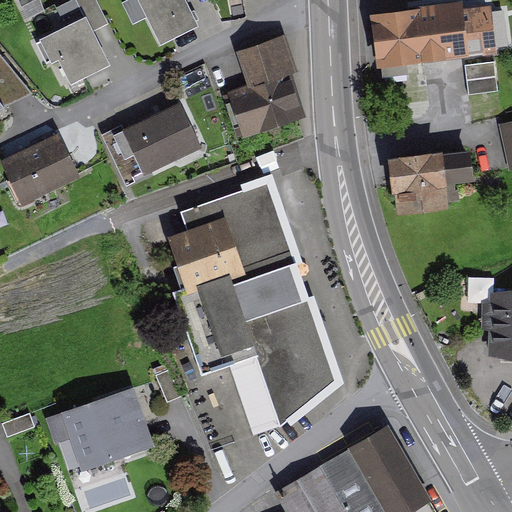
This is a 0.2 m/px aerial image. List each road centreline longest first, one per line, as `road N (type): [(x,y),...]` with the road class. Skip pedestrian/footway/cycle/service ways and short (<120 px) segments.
road 1 (primary): [(415,373),(357,256),(342,195),(327,0)]
road 2 (residential): [(221,511),(415,373)]
road 3 (primary): [(483,498),(415,373)]
